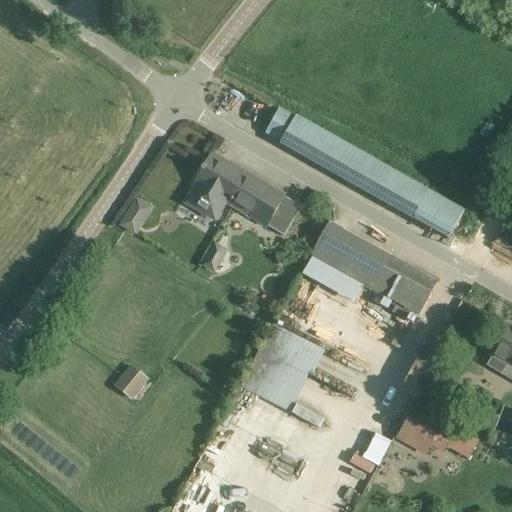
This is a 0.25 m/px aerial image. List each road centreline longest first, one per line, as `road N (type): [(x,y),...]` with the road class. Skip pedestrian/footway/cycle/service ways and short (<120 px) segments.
road 1 (unclassified): [(511,301),(181,105)]
road 2 (tertiary): [(0,356),(181,105)]
road 3 (unclassified): [(181,105),(32,0)]
road 4 (tertiary): [(181,105),(256,0)]
